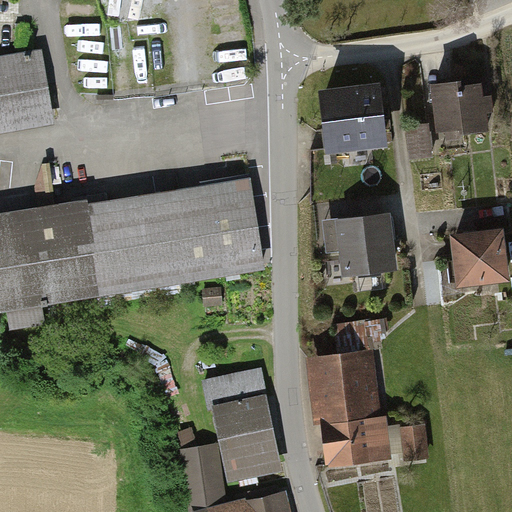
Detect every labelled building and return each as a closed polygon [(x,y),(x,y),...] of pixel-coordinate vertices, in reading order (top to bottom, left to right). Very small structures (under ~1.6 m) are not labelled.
[(41,50),(0,57),(0,132),(55,123),(41,50)] [(379,84),(319,91),(327,158),(387,151),(381,102),(379,84)] [(461,85),(433,88),(438,135),(447,134),(448,141),(463,140),(462,137),(488,134),(485,113),(492,113),(490,99),(487,99),(484,99),(482,87),(461,89),(461,85)] [(86,205),(0,219),(0,308),(265,271),(252,186),(88,209),(86,205)] [(355,220),(325,223),(328,254),(342,253),(344,278),(397,273),(392,216),(355,220)] [(482,234),(451,236),(457,291),(510,286),(505,231),(482,234)] [(388,321),(335,327),(338,354),(383,349),(382,338),(387,337),(386,332),(389,332),(388,321)] [(373,354),(308,361),(315,427),(321,427),(326,470),(393,463),(389,418),(380,419),(373,354)] [(267,397),(214,407),(229,482),(282,472),(267,397)] [(425,426),(400,430),(406,464),(430,460),(425,426)] [(179,450),(189,511),(289,511),(286,494),(246,503),(246,501),(229,504),(219,443),(179,450)]
